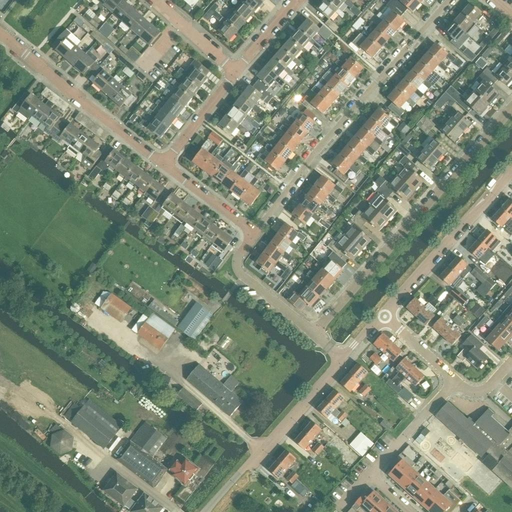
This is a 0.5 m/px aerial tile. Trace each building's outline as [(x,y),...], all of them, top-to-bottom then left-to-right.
[(89,0),(92,2),(94,0),(96,0),(100,3),(97,6),(101,10),(104,6),(104,7),(110,0),(89,0)] [(122,0),(110,0),(104,7),(113,15),(124,2),(122,0)] [(182,0),(193,9),(199,1),(197,0),(182,0)] [(242,0),(241,1),(244,4),(244,3),(255,13),(260,6),(263,3),(262,3),(260,1),(258,0),(242,0)] [(325,0),(317,10),(329,20),(325,25),(334,33),(339,28),(330,20),(336,13),(343,19),(346,16),(339,10),(338,11),(325,0)] [(344,0),(325,0),(338,11),(339,10),(339,9),(344,4),(351,10),(354,6),(347,0),(346,1),(344,0)] [(391,0),(391,1),(405,14),(409,9),(413,13),(422,4),(417,0),(403,0),(403,1),(402,0),(391,0)] [(380,13),(377,17),(383,23),(385,21),(398,31),(406,22),(401,18),(405,14),(391,1),(386,6),(389,8),(383,15),(380,13)] [(124,2),(113,15),(122,22),(133,10),(124,2)] [(246,22),(255,13),(244,3),(244,4),(240,8),(238,6),(233,11),(246,22)] [(215,4),(211,8),(215,12),(216,12),(220,7),(215,4)] [(472,5),(463,14),(473,23),(476,26),(480,21),(484,16),(472,5)] [(203,18),(204,18),(208,22),(213,17),(219,22),(219,23),(221,25),(217,30),(219,32),(220,33),(223,36),(229,41),(238,32),(225,20),(223,18),(216,12),(215,12),(211,8),(203,18)] [(133,10),(122,22),(131,30),(142,18),(133,10)] [(225,20),(238,32),(246,22),(233,11),(232,10),(228,15),(229,16),(225,20)] [(83,17),(90,23),(93,20),(92,19),(86,14),(83,17)] [(463,14),(455,24),(465,33),(468,35),(476,26),(473,23),(463,14)] [(142,18),(131,30),(140,38),(151,26),(142,18)] [(93,20),(90,23),(96,29),(100,26),(98,25),(93,20)] [(308,20),(299,29),(312,40),(313,39),(312,39),(318,33),(327,41),(333,34),(323,26),(319,31),(308,20)] [(369,26),(375,32),(377,29),(390,40),(398,31),(385,21),(383,23),(379,28),(372,22),(371,23),(369,26)] [(99,31),(98,31),(101,33),(108,39),(111,36),(115,31),(106,23),(99,31)] [(85,24),(81,28),(88,34),(91,30),(85,24)] [(455,24),(447,33),(454,39),(451,42),(451,43),(459,50),(459,49),(470,37),(468,35),(465,33),(455,24)] [(151,26),(140,38),(150,46),(161,34),(160,33),(151,26)] [(492,40),(501,30),(497,27),(488,37),(492,40)] [(299,29),(291,39),(303,50),(304,49),(309,43),(316,49),(319,45),(313,39),(312,40),(299,29)] [(382,49),(390,40),(377,29),(375,32),(370,37),(364,32),(361,35),(368,40),(369,38),(382,49)] [(67,30),(53,46),(57,50),(56,51),(56,52),(57,52),(66,60),(77,47),(81,42),(67,30)] [(97,42),(101,38),(94,32),(90,35),(97,42)] [(499,46),(507,36),(503,33),(495,42),(499,46)] [(361,34),(353,43),(354,44),(360,49),(362,48),(373,59),(382,49),(369,38),(368,40),(361,35),(361,34)] [(111,36),(108,39),(114,45),(115,45),(118,42),(111,36)] [(484,49),(492,40),(488,37),(480,46),(484,49)] [(101,38),(97,42),(104,48),(107,44),(101,38)] [(311,55),(304,49),(303,50),(291,39),(283,48),(295,59),(296,58),(301,52),(308,58),(311,55)] [(437,44),(428,53),(441,64),(442,63),(447,57),(454,63),(457,60),(455,58),(450,53),(448,55),(437,45),(437,44)] [(119,49),(126,55),(129,51),(122,46),(119,49)] [(77,47),(66,60),(75,68),(86,55),(77,47)] [(283,48),(274,58),(287,69),(288,68),(287,68),(293,62),(299,68),(303,64),(296,58),(295,59),(283,48)] [(462,52),(462,53),(472,62),(477,57),(467,49),(466,48),(462,52)] [(86,55),(75,68),(83,75),(84,76),(88,71),(93,75),(100,67),(95,63),(98,60),(89,51),(86,55)] [(133,61),(136,57),(129,51),(126,55),(133,61)] [(486,60),(490,55),(487,52),(482,57),(486,60)] [(428,53),(420,63),(433,73),(434,72),(439,67),(445,72),(448,69),(442,63),(441,64),(428,53)] [(121,56),(118,60),(119,61),(125,66),(128,63),(121,56)] [(511,73),(511,57),(503,66),(511,73)] [(274,58),(266,67),(278,78),(279,77),(284,71),(291,77),(294,74),(288,68),(287,69),(274,58)] [(344,68),(356,78),(364,69),(352,58),(345,66),(338,60),(336,63),(342,69),(344,68)] [(181,69),(178,73),(186,80),(187,79),(200,89),(208,79),(206,77),(209,72),(195,61),(186,73),(181,69)] [(128,63),(125,66),(132,72),(135,69),(135,68),(133,67),(128,63)] [(330,69),(327,73),(334,79),(334,78),(336,77),(348,87),(356,78),(344,68),(342,69),(336,63),(335,64),(337,65),(332,71),(330,69)] [(420,63),(412,72),(425,82),(426,81),(430,77),(437,83),(441,79),(434,72),(433,73),(420,63)] [(507,87),(511,81),(511,73),(503,66),(495,75),(487,69),(483,73),(495,84),(499,80),(507,87)] [(100,67),(93,75),(97,79),(93,84),(103,92),(114,80),(114,79),(104,71),(100,67)] [(260,79),(256,83),(267,92),(270,88),(269,88),(275,82),(281,88),(286,83),(279,77),(278,78),(266,67),(257,77),(260,79)] [(429,90),(432,86),(426,81),(425,82),(412,72),(404,81),(417,91),(418,90),(423,85),(429,90)] [(140,73),(137,76),(144,82),(147,79),(140,73)] [(492,89),(495,84),(483,73),(477,80),(482,84),(474,92),(490,105),(492,103),(493,103),(500,96),(492,89)] [(114,80),(103,92),(112,100),(123,87),(118,83),(121,80),(116,76),(114,79),(114,80)] [(323,79),(320,82),(326,88),(326,87),(328,86),(340,96),(348,87),(336,77),(334,78),(334,79),(329,84),(323,79)] [(187,79),(186,80),(181,86),(174,81),(171,85),(174,86),(178,90),(180,89),(192,99),(200,89),(187,79)] [(424,96),(418,90),(417,91),(404,81),(397,90),(409,100),(410,99),(415,94),(421,100),(424,96)] [(266,92),(267,92),(256,83),(252,88),(250,86),(242,97),(255,107),(255,105),(260,99),(267,105),(273,98),(266,92)] [(166,91),(164,95),(171,100),(172,99),(185,109),(192,99),(180,89),(178,90),(174,86),(169,93),(166,91)] [(312,90),(311,91),(318,97),(318,96),(320,95),(332,105),(340,96),(328,86),(326,87),(326,88),(321,93),(315,87),(312,90)] [(123,87),(112,100),(121,108),(124,104),(129,108),(136,99),(132,95),(123,87)] [(490,105),(474,92),(467,100),(452,87),(446,94),(457,103),(469,114),(473,110),(481,117),(488,109),(487,108),(490,105)] [(45,98),(51,91),(47,88),(42,95),(45,98)] [(416,105),(410,99),(409,100),(397,90),(388,99),(393,103),(389,108),(400,118),(405,113),(401,109),(407,103),(413,108),(416,105)] [(452,108),(457,103),(446,94),(435,105),(441,110),(447,103),(452,108)] [(20,101),(12,110),(17,114),(18,113),(28,120),(30,118),(30,119),(32,116),(42,103),(32,96),(32,95),(30,97),(24,104),(20,101)] [(55,105),(61,98),(57,95),(52,102),(51,102),(55,105)] [(324,115),(332,105),(320,95),(318,96),(318,97),(314,102),(308,97),(305,100),(311,106),(312,104),(324,115)] [(242,97),(234,106),(247,116),(248,115),(252,109),(260,115),(261,113),(263,111),(255,105),(255,107),(242,97)] [(177,119),(185,109),(172,99),(171,100),(166,106),(159,101),(156,105),(158,106),(163,110),(164,109),(177,119)] [(32,116),(30,119),(33,121),(35,119),(41,124),(52,110),(51,110),(54,105),(51,102),(49,101),(45,106),(42,103),(32,116)] [(66,103),(61,110),(65,113),(70,105),(66,103)] [(148,114),(150,116),(155,120),(156,118),(169,128),(177,119),(164,109),(163,110),(158,106),(153,112),(151,111),(148,114)] [(254,121),(248,115),(247,116),(234,106),(226,116),(239,127),(240,125),(245,119),(252,124),(254,121)] [(52,110),(41,124),(47,128),(45,132),(53,138),(64,124),(59,121),(62,118),(52,110)] [(379,110),(371,119),(384,130),(385,129),(390,123),(397,128),(400,125),(392,119),(391,120),(379,110)] [(450,122),(463,134),(468,128),(470,129),(473,125),(459,113),(450,122)] [(290,116),(287,120),(294,126),(296,124),(308,134),(316,124),(303,114),(297,122),(290,116)] [(226,116),(218,127),(231,137),(237,129),(244,135),(247,131),(240,125),(239,127),(226,116)] [(431,130),(435,126),(425,116),(421,121),(431,130)] [(85,127),(90,120),(86,118),(81,125),(85,127)] [(143,120),(140,124),(148,130),(148,129),(161,139),(169,128),(156,118),(155,120),(150,126),(145,122),(143,120)] [(371,119),(364,128),(382,144),(391,134),(385,129),(384,130),(371,119)] [(450,122),(450,123),(445,119),(442,122),(447,126),(442,132),(456,144),(460,140),(458,139),(463,134),(450,122)] [(427,135),(431,130),(421,121),(416,126),(427,135)] [(64,124),(53,138),(60,144),(63,140),(71,145),(71,146),(81,132),(71,125),(69,128),(64,124)] [(301,143),(308,134),(296,124),(294,126),(289,132),(283,126),(281,128),(301,143)] [(94,126),(90,132),(94,135),(98,129),(99,127),(96,125),(94,126)] [(294,152),(301,143),(281,128),(280,130),(287,135),(282,141),(275,135),(274,137),(294,152)] [(364,128),(356,137),(374,154),(375,152),(369,147),(374,141),(380,147),(382,144),(364,128)] [(81,153),(91,140),(81,132),(71,146),(71,145),(68,150),(77,157),(80,153),(81,153)] [(104,134),(100,140),(104,142),(109,135),(106,132),(104,134)] [(213,133),(209,139),(219,146),(223,141),(213,133)] [(286,162),(294,152),(274,137),(272,139),(279,145),(275,150),(268,145),(266,146),(286,162)] [(356,137),(348,147),(361,158),(362,156),(361,156),(366,150),(366,151),(372,156),(374,154),(356,137)] [(91,140),(81,153),(88,158),(84,163),(83,164),(91,171),(103,154),(98,150),(100,147),(91,140)] [(238,141),(234,146),(243,153),(248,147),(238,141)] [(445,157),(448,153),(434,141),(426,150),(439,161),(444,156),(445,157)] [(213,157),(211,156),(206,152),(211,145),(207,142),(202,149),(203,150),(193,163),(203,170),(213,157)] [(412,153),(405,147),(401,144),(397,149),(406,157),(407,158),(412,153)] [(348,147),(340,156),(359,172),(360,171),(354,165),(359,160),(365,165),(367,161),(362,156),(361,158),(348,147)] [(93,172),(89,177),(94,181),(102,171),(105,173),(108,169),(114,173),(116,171),(125,159),(119,155),(114,152),(110,149),(103,158),(97,167),(93,172)] [(224,160),(224,159),(218,155),(220,152),(216,149),(211,156),(213,157),(203,170),(213,178),(223,165),(221,163),(224,160)] [(434,167),(439,161),(426,150),(418,159),(432,172),(435,168),(434,167)] [(233,167),(233,166),(227,162),(234,153),(230,151),(224,159),(224,160),(221,163),(223,165),(213,178),(223,185),(232,172),(231,171),(233,167)] [(261,155),(258,158),(265,163),(266,162),(279,172),(286,162),(273,152),(272,154),(267,159),(261,155)] [(357,174),(359,172),(340,156),(332,165),(337,170),(334,174),(345,184),(348,180),(344,177),(351,169),(357,174)] [(417,167),(407,158),(406,157),(400,163),(405,167),(397,176),(414,192),(423,182),(417,177),(418,176),(412,171),(417,167)] [(125,181),(135,167),(125,159),(116,171),(120,174),(118,176),(125,181)] [(242,179),(240,177),(234,173),(239,166),(235,163),(233,166),(233,167),(231,171),(232,172),(223,185),(232,192),(242,179)] [(136,187),(145,175),(135,167),(125,181),(134,188),(135,186),(136,187)] [(252,186),(250,185),(243,180),(249,173),(245,171),(240,177),(242,179),(232,192),(242,199),(252,186)] [(144,196),(155,182),(145,175),(136,187),(139,189),(138,191),(144,196)] [(406,201),(414,192),(397,176),(390,185),(381,177),(375,184),(380,188),(390,196),(394,192),(400,196),(406,201)] [(336,200),(330,195),(335,189),(341,194),(344,191),(337,185),(336,186),(323,177),(315,187),(335,202),(336,200)] [(252,186),(242,199),(252,207),(261,194),(254,188),(259,180),(255,178),(250,185),(252,186)] [(155,182),(144,196),(154,203),(161,194),(164,189),(158,184),(155,182)] [(106,184),(103,188),(108,192),(111,188),(106,184)] [(333,204),(335,202),(315,187),(308,196),(321,206),(322,205),(327,199),(333,204)] [(386,201),(390,196),(380,188),(375,194),(379,197),(371,206),(388,221),(397,212),(391,206),(386,201)] [(116,191),(113,195),(118,199),(121,195),(116,191)] [(147,221),(144,224),(150,228),(156,219),(159,221),(166,212),(172,216),(173,215),(174,215),(183,203),(172,195),(169,200),(158,214),(155,211),(147,221)] [(334,214),(322,205),(321,206),(308,196),(301,206),(314,216),(315,214),(319,208),(331,217),(334,214)] [(126,199),(123,203),(128,207),(131,203),(126,199)] [(511,201),(510,199),(501,209),(511,218),(511,201)] [(183,203),(174,215),(178,218),(177,220),(182,224),(183,224),(193,211),(183,203)] [(330,227),(315,214),(314,216),(301,206),(293,215),(306,225),(312,218),(328,230),(330,227)] [(380,230),(388,221),(371,206),(363,215),(359,211),(354,217),(364,226),(368,221),(373,226),(374,225),(380,230)] [(149,207),(142,217),(147,221),(155,211),(149,207)] [(492,219),(492,220),(501,228),(511,236),(511,234),(511,219),(511,218),(510,218),(511,218),(501,209),(492,219)] [(182,224),(175,234),(179,237),(186,227),(192,232),(202,218),(193,211),(183,224),(182,224)] [(360,230),(364,226),(354,217),(348,224),(352,227),(345,236),(362,251),(370,241),(364,236),(365,235),(360,230)] [(202,218),(192,232),(202,239),(203,237),(212,225),(202,218)] [(212,225),(203,237),(207,241),(206,242),(212,247),(223,233),(212,225)] [(286,225),(279,235),(292,245),(293,243),(297,238),(303,242),(306,238),(299,233),(298,234),(286,225)] [(166,235),(169,231),(164,227),(161,231),(166,235)] [(485,234),(478,241),(488,249),(489,249),(492,252),(500,243),(497,239),(491,235),(487,231),(485,234)] [(223,233),(212,247),(222,254),(232,240),(223,233)] [(299,248),(293,243),(292,245),(279,235),(271,244),(285,254),(286,253),(290,247),(296,251),(299,248)] [(353,260),(362,251),(345,236),(337,244),(333,240),(328,247),(337,255),(337,256),(342,251),(347,256),(348,255),(353,260)] [(478,241),(469,251),(474,255),(479,260),(485,266),(494,255),(488,250),(488,249),(478,241)] [(292,257),(286,253),(285,254),(271,244),(264,254),(278,264),(279,262),(282,258),(288,262),(292,257)] [(194,250),(191,254),(196,258),(199,254),(194,250)] [(325,268),(323,270),(335,281),(344,271),(342,269),(347,264),(337,256),(333,252),(326,260),(330,263),(325,268)] [(293,273),(279,262),(278,264),(264,254),(257,264),(263,268),(260,271),(268,277),(276,266),(285,273),(281,278),(286,282),(293,273)] [(217,258),(209,268),(215,272),(215,273),(223,262),(217,258)] [(458,258),(449,267),(459,276),(463,280),(472,270),(468,266),(462,262),(458,258)] [(323,270),(325,268),(318,262),(315,266),(321,272),(316,277),(315,279),(327,290),(335,281),(323,270)] [(93,264),(88,271),(92,274),(97,267),(93,264)] [(449,267),(440,278),(452,289),(454,290),(450,295),(463,306),(468,300),(469,299),(458,289),(458,288),(464,282),(464,281),(463,280),(459,276),(449,267)] [(477,268),(471,274),(490,290),(495,284),(477,268)] [(315,279),(316,277),(310,272),(307,275),(314,281),(309,286),(307,288),(319,299),(327,290),(315,279)] [(319,299),(307,288),(309,286),(304,282),(301,285),(301,286),(288,301),(300,312),(307,304),(311,308),(312,307),(314,309),(318,304),(316,302),(319,299)] [(121,324),(132,309),(112,294),(101,309),(121,324)] [(431,304),(436,299),(432,296),(427,301),(431,304)] [(415,299),(406,308),(416,317),(425,308),(420,303),(415,299)] [(435,308),(439,302),(436,299),(431,304),(435,308)] [(485,310),(478,304),(470,312),(478,319),(485,310)] [(190,338),(206,318),(193,308),(177,329),(190,338)] [(425,308),(416,317),(426,326),(435,317),(425,308)] [(511,335),(511,321),(507,317),(500,325),(511,335)] [(169,339),(146,323),(140,318),(131,332),(160,352),(169,339)] [(442,318),(433,328),(443,337),(452,328),(442,318)] [(461,318),(455,324),(460,328),(465,322),(461,318)] [(506,344),(511,336),(511,335),(500,325),(494,333),(506,344)] [(452,328),(443,337),(452,346),(456,342),(461,337),(452,328)] [(506,344),(494,333),(490,329),(483,337),(499,351),(506,344)] [(382,335),(374,345),(384,354),(393,344),(382,335)] [(484,346),(475,338),(473,336),(464,345),(467,347),(458,357),(464,362),(467,359),(479,370),(489,359),(479,350),(484,346)] [(393,344),(384,354),(394,363),(402,353),(393,344)] [(375,354),(370,359),(377,366),(382,361),(375,354)] [(389,381),(386,384),(388,386),(395,392),(399,387),(398,387),(406,378),(407,378),(415,369),(405,359),(396,369),(400,372),(392,381),(390,380),(389,381)] [(358,364),(350,374),(359,383),(368,373),(358,364)] [(230,378),(223,386),(199,366),(186,381),(230,418),(243,403),(231,393),(238,385),(230,378)] [(415,369),(407,378),(416,387),(425,377),(415,369)] [(350,374),(341,384),(350,393),(359,383),(350,374)] [(364,387),(359,393),(364,397),(369,392),(364,387)] [(184,389),(178,396),(184,401),(196,411),(202,404),(184,389)] [(335,390),(327,400),(336,409),(344,401),(345,399),(335,390)] [(327,400),(317,410),(327,419),(331,414),(336,419),(336,418),(341,423),(345,418),(346,418),(341,413),(340,414),(336,409),(327,400)] [(437,417),(462,439),(459,441),(463,445),(465,442),(482,457),(486,452),(487,453),(487,452),(490,454),(489,455),(483,462),(492,471),(503,481),(511,488),(511,428),(508,433),(491,418),(494,415),(489,410),(479,421),(476,425),(470,419),(468,422),(465,419),(449,404),(437,417)] [(118,433),(99,417),(85,406),(72,422),(105,449),(118,433)] [(392,427),(384,420),(380,425),(388,432),(392,427)] [(167,439),(152,427),(146,422),(125,449),(138,459),(162,478),(167,470),(152,458),(167,439)] [(312,422),(304,432),(313,440),(322,431),(312,422)] [(425,438),(430,432),(427,429),(422,434),(425,438)] [(73,439),(64,432),(53,436),(51,448),(60,455),(72,451),(73,439)] [(304,432),(295,442),(304,451),(313,440),(304,432)] [(349,446),(363,458),(374,445),(361,433),(349,446)] [(319,443),(316,447),(321,452),(324,448),(319,443)] [(316,447),(312,451),(318,455),(321,452),(316,447)] [(154,488),(162,478),(138,459),(125,449),(117,460),(130,469),(154,488)] [(287,451),(278,461),(288,470),(292,465),(296,460),(287,451)] [(407,457),(405,459),(401,454),(391,466),(395,470),(391,474),(395,478),(393,479),(398,483),(411,468),(411,469),(415,464),(407,457)] [(172,471),(176,474),(175,476),(185,485),(186,484),(188,484),(190,481),(190,479),(198,470),(197,470),(187,461),(183,466),(179,463),(172,471)] [(278,461),(269,471),(279,480),(288,470),(278,461)] [(419,476),(411,469),(411,468),(398,483),(403,488),(404,486),(407,489),(419,476)] [(439,479),(442,475),(437,471),(434,475),(439,479)] [(294,472),(290,476),(295,480),(299,477),(294,472)] [(131,499),(138,490),(117,474),(104,491),(125,507),(126,506),(132,511),(130,511),(161,511),(165,508),(145,493),(137,504),(131,499)] [(290,476),(287,480),(292,484),(295,480),(290,476)] [(414,497),(427,483),(419,476),(407,489),(410,492),(409,493),(414,497)] [(297,481),(291,487),(303,498),(309,491),(297,481)] [(423,503),(435,490),(427,483),(414,497),(419,502),(420,501),(423,503)] [(443,497),(435,490),(423,503),(426,506),(425,507),(430,511),(443,497)] [(378,496),(377,497),(373,494),(369,499),(365,495),(353,508),(357,511),(371,511),(382,500),(378,496)] [(452,511),(458,506),(445,494),(443,497),(430,511),(429,511),(452,511)] [(386,506),(388,505),(382,500),(371,511),(385,511),(389,509),(386,506)]
